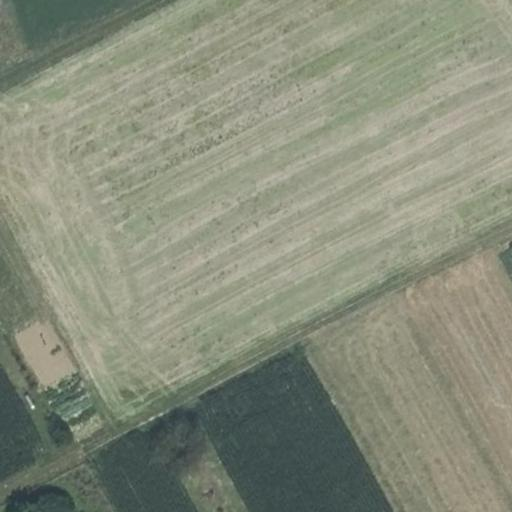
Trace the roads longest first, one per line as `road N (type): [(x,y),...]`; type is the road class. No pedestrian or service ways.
road 1 (track): [(0,498),(511,235)]
road 2 (track): [(0,80),(149,0)]
